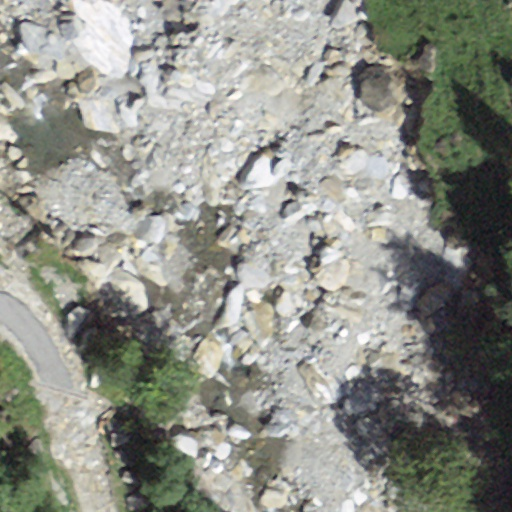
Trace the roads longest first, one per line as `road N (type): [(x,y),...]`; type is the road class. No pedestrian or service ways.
road 1 (track): [(313,0),(446,371),(484,511)]
road 2 (track): [(97,511),(48,366),(0,310)]
